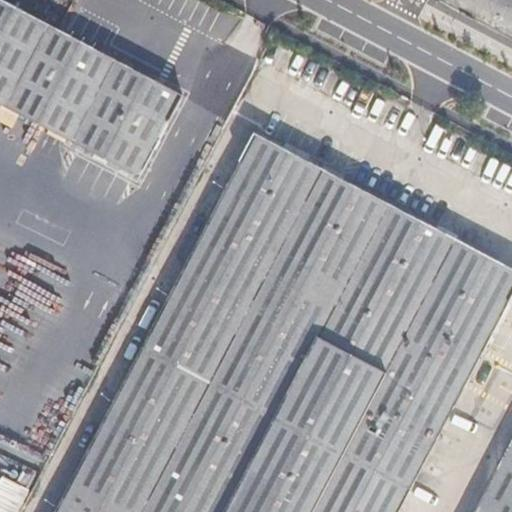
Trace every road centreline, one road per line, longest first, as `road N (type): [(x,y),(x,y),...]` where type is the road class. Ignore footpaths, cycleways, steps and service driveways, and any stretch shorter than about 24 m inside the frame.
road 1 (tertiary): [(328,0),(511,97)]
road 2 (unknown): [(511,377),(447,511)]
